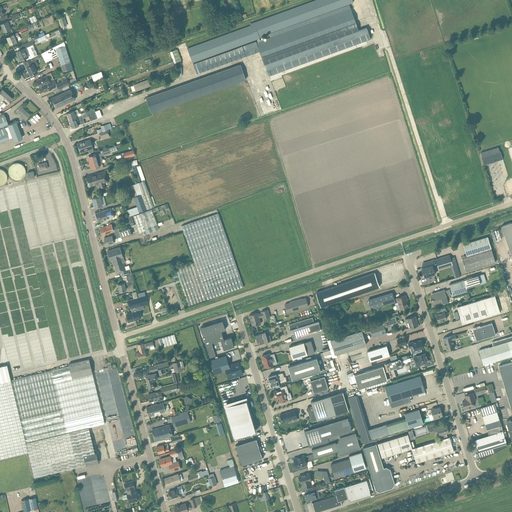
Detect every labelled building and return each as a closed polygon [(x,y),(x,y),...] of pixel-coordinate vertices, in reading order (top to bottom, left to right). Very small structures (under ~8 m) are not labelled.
[(250,24),(250,26),(256,40),(257,39),(259,38),(260,38),(259,37),(267,34),(349,4),(353,3),(351,0),(315,0),(261,20),(250,24)] [(0,15),(2,14),(4,13),(3,10),(8,8),(6,4),(0,7),(0,15)] [(259,40),(259,38),(257,39),(258,42),(256,42),(259,51),(261,57),(355,23),(349,4),(267,34),(269,38),(264,40),(263,38),(259,40)] [(64,17),(58,18),(61,27),(67,25),(64,17)] [(4,31),(9,29),(11,29),(9,25),(13,23),(12,19),(6,22),(1,24),(4,31)] [(261,57),(264,64),(358,30),(355,23),(261,57)] [(21,33),(28,30),(33,28),(32,24),(19,30),(21,33)] [(192,63),(256,40),(250,26),(187,48),(192,63)] [(366,27),(358,30),(264,64),(268,76),(371,39),(366,27)] [(10,44),(14,42),(17,41),(16,38),(20,36),(18,32),(11,35),(7,37),(10,44)] [(21,50),(17,51),(21,60),(25,58),(26,58),(27,61),(34,57),(29,46),(33,44),(34,44),(32,40),(28,41),(19,45),(19,46),(21,50)] [(196,74),(259,51),(256,42),(256,41),(193,64),(196,74)] [(53,47),(47,50),(50,55),(56,52),(58,56),(63,71),(72,68),(64,43),(64,42),(53,47)] [(181,61),(177,49),(170,52),(174,64),(181,61)] [(30,66),(27,67),(29,71),(31,75),(35,73),(37,72),(35,68),(38,66),(38,65),(37,62),(36,60),(35,57),(34,57),(27,61),(27,62),(29,65),(30,66)] [(246,79),(240,64),(146,98),(151,113),(246,79)] [(101,72),(92,76),(94,81),(103,77),(101,72)] [(50,81),(52,80),(54,79),(51,73),(47,74),(48,75),(37,80),(40,87),(42,86),(51,82),(50,81)] [(67,79),(56,84),(59,89),(70,84),(67,79)] [(51,82),(42,86),(45,92),(49,90),(52,88),(55,87),(54,85),(52,80),(50,81),(51,82)] [(133,85),(136,91),(150,86),(148,80),(133,85)] [(56,108),(61,106),(75,99),(70,89),(51,98),(56,108)] [(7,93),(0,100),(0,114),(2,114),(0,112),(0,105),(3,102),(5,104),(5,103),(6,104),(8,102),(12,98),(7,93)] [(25,120),(30,115),(21,106),(16,111),(25,120)] [(79,125),(84,122),(83,118),(88,116),(90,121),(98,118),(94,108),(86,111),(87,114),(82,116),(76,118),(70,120),(72,127),(79,125)] [(70,120),(76,118),(75,114),(78,113),(77,110),(72,112),(67,113),(70,120)] [(8,137),(12,136),(8,125),(8,124),(4,113),(2,114),(0,114),(0,141),(8,139),(8,137)] [(8,124),(8,125),(12,136),(14,141),(22,138),(16,122),(11,123),(8,124)] [(100,126),(101,128),(96,130),(98,133),(102,131),(108,129),(107,124),(100,126)] [(80,152),(85,151),(88,150),(89,153),(93,151),(90,140),(82,142),(77,143),(80,152)] [(498,147),(480,152),(482,157),(481,157),(484,165),(503,159),(500,151),(499,151),(498,147)] [(133,149),(127,151),(123,153),(125,159),(135,156),(133,149)] [(89,156),(91,162),(102,159),(100,157),(99,153),(94,155),(89,156)] [(102,159),(91,162),(93,168),(97,167),(103,166),(102,163),(102,159)] [(25,173),(25,171),(25,170),(24,168),(23,167),(22,165),(21,164),(19,163),(18,163),(16,163),(14,163),(13,163),(11,164),(10,165),(9,166),(8,168),(7,169),(7,171),(7,173),(7,174),(8,176),(9,177),(10,178),(12,179),(13,180),(15,180),(16,181),(18,180),(20,180),(21,179),(23,178),(24,176),(24,175),(25,173)] [(104,182),(108,181),(105,171),(101,172),(96,173),(97,174),(86,177),(89,186),(99,184),(100,189),(105,187),(104,182)] [(154,207),(145,180),(138,182),(142,193),(141,194),(146,209),(154,207)] [(130,198),(133,197),(141,194),(137,183),(126,187),(130,198)] [(103,205),(102,202),(101,198),(103,196),(103,194),(95,195),(96,198),(92,198),(95,207),(103,205)] [(146,209),(141,194),(133,197),(139,212),(146,209)] [(115,220),(114,217),(111,208),(100,212),(95,213),(98,222),(103,220),(110,218),(111,221),(115,220)] [(153,213),(152,209),(133,216),(139,233),(142,232),(143,235),(159,229),(153,213)] [(190,251),(193,262),(206,300),(244,287),(218,213),(182,226),(190,251)] [(511,222),(501,226),(511,257),(511,222)] [(119,230),(119,229),(118,225),(112,226),(112,224),(105,227),(100,228),(102,235),(114,231),(119,230)] [(130,225),(119,229),(119,230),(114,231),(115,234),(109,236),(104,237),(106,245),(111,243),(114,242),(113,239),(121,237),(121,238),(133,234),(130,225)] [(467,256),(491,248),(487,237),(463,244),(467,256)] [(122,276),(126,275),(131,274),(130,269),(126,270),(123,263),(125,262),(120,247),(107,251),(110,260),(112,260),(114,266),(115,266),(115,269),(115,272),(120,270),(121,273),(122,276)] [(491,248),(467,256),(462,257),(467,271),(495,262),(491,248)] [(424,267),(421,268),(423,273),(425,277),(434,274),(433,270),(434,269),(433,267),(437,266),(438,269),(452,265),(454,273),(459,271),(456,264),(454,256),(450,258),(449,255),(435,259),(435,260),(434,260),(428,262),(423,263),(424,267)] [(188,306),(206,300),(193,262),(175,269),(188,306)] [(321,307),(351,296),(379,287),(374,273),(316,293),(321,307)] [(484,273),(478,275),(449,284),(453,295),(467,291),(466,287),(480,283),(480,284),(486,282),(484,273)] [(133,279),(131,274),(126,275),(128,282),(124,283),(118,284),(120,291),(126,290),(125,286),(134,284),(133,279)] [(443,303),(442,299),(447,298),(448,299),(452,298),(451,296),(451,294),(449,289),(445,291),(444,290),(432,294),(433,299),(432,299),(431,300),(433,306),(443,303)] [(394,299),(392,292),(387,294),(368,300),(371,309),(395,302),(394,299)] [(405,295),(394,299),(395,302),(395,303),(399,302),(401,309),(408,307),(406,300),(407,300),(405,295)] [(463,324),(467,322),(500,313),(495,295),(457,307),(463,324)] [(145,296),(127,300),(130,309),(147,304),(145,296)] [(308,306),(307,303),(306,298),(302,299),(290,302),(290,303),(285,304),(287,313),(308,306)] [(437,314),(436,314),(437,319),(438,321),(439,321),(447,319),(445,312),(446,311),(445,307),(445,308),(436,310),(437,314)] [(131,310),(132,313),(127,314),(129,322),(140,319),(138,311),(137,308),(131,310)] [(263,318),(265,318),(270,316),(268,310),(261,312),(262,313),(258,314),(257,313),(249,315),(252,325),(256,324),(256,325),(261,324),(259,318),(263,316),(263,318)] [(418,325),(415,316),(405,319),(406,322),(408,322),(410,327),(418,325)] [(295,337),(300,335),(321,329),(319,323),(314,324),(312,317),(289,324),(291,331),(293,331),(295,337)] [(395,317),(382,321),(383,323),(384,326),(384,328),(391,325),(391,324),(397,322),(395,317)] [(223,320),(200,327),(203,336),(225,329),(223,320)] [(373,337),(386,333),(384,328),(384,326),(383,323),(370,328),(371,331),(373,337)] [(495,335),(492,323),(472,329),(477,343),(482,342),(481,339),(495,335)] [(369,325),(361,328),(361,330),(362,333),(371,331),(370,328),(369,325)] [(362,333),(361,330),(330,340),(334,354),(366,344),(362,333)] [(221,331),(203,336),(206,344),(223,339),(221,331)] [(265,332),(255,335),(258,342),(264,340),(265,343),(271,341),(269,335),(267,336),(265,332)] [(159,337),(161,346),(177,343),(176,334),(159,337)] [(457,339),(455,335),(443,338),(444,343),(445,346),(447,350),(455,348),(452,340),(457,339)] [(483,365),(488,363),(511,355),(511,335),(492,342),(493,346),(479,350),(483,365)] [(396,339),(399,346),(407,344),(405,336),(396,339)] [(224,341),(222,341),(224,351),(234,348),(231,339),(224,341)] [(422,351),(421,348),(423,348),(421,340),(415,342),(414,341),(408,343),(412,354),(413,354),(415,353),(422,351)] [(155,348),(154,345),(153,341),(143,344),(143,343),(136,345),(137,348),(138,347),(140,352),(137,353),(138,358),(147,356),(145,349),(148,348),(148,347),(150,346),(151,349),(155,348)] [(293,359),(297,357),(307,354),(304,342),(289,347),(293,359)] [(370,361),(385,357),(390,355),(387,345),(367,351),(370,361)] [(330,352),(324,354),(329,372),(336,369),(332,357),(330,352)] [(269,353),(262,356),(265,367),(273,365),(269,353)] [(417,366),(418,366),(421,365),(420,364),(428,362),(425,353),(416,356),(414,357),(417,366)] [(236,364),(232,354),(211,361),(215,373),(229,368),(231,376),(241,373),(238,363),(236,364)] [(319,374),(318,372),(321,371),(317,358),(288,366),(292,380),(301,377),(301,379),(319,374)] [(0,459),(29,452),(35,477),(86,465),(86,466),(99,463),(96,453),(95,453),(89,427),(105,423),(93,374),(89,359),(69,364),(69,366),(11,380),(7,365),(0,366),(0,459)] [(384,363),(385,366),(387,371),(397,368),(403,366),(401,361),(400,360),(400,359),(399,359),(398,359),(398,360),(399,361),(396,362),(395,362),(395,360),(384,363)] [(182,370),(182,368),(185,368),(182,361),(172,364),(175,373),(177,372),(182,370)] [(511,361),(499,366),(511,411),(511,419),(506,421),(511,441),(511,361)] [(148,368),(149,371),(155,370),(169,366),(168,362),(167,362),(160,364),(155,365),(155,366),(148,368)] [(367,386),(373,384),(387,379),(383,366),(354,374),(358,388),(362,387),(363,390),(368,388),(367,386)] [(150,374),(146,376),(149,389),(154,388),(155,388),(153,379),(157,378),(156,373),(150,374)] [(279,384),(278,381),(284,379),(284,378),(283,374),(282,373),(276,375),(276,374),(268,377),(270,384),(269,385),(270,387),(272,387),(273,387),(274,386),(274,385),(279,384)] [(314,393),(319,391),(328,389),(324,376),(310,381),(314,393)] [(411,401),(409,396),(425,391),(420,376),(382,388),(383,389),(386,388),(392,407),(411,401)] [(153,393),(148,394),(150,401),(154,400),(157,399),(157,401),(162,400),(163,399),(162,394),(175,391),(178,390),(176,384),(173,385),(162,388),(160,388),(161,391),(160,391),(153,393)] [(493,392),(491,385),(474,390),(476,394),(486,391),(485,390),(487,389),(489,394),(493,392)] [(292,399),(290,392),(289,393),(287,386),(281,387),(281,389),(273,392),(274,397),(279,395),(279,398),(280,402),(284,401),(284,402),(285,402),(285,401),(288,400),(292,399)] [(357,391),(347,394),(361,438),(407,424),(405,416),(368,427),(357,391)] [(317,420),(336,414),(348,411),(342,392),(311,401),(312,406),(309,407),(309,408),(308,410),(307,410),(311,421),(312,421),(316,420),(317,420)] [(473,393),(465,395),(466,400),(465,401),(462,402),(465,409),(474,406),(472,401),(475,400),(473,393)] [(186,396),(183,402),(189,405),(192,399),(186,396)] [(247,400),(225,406),(231,425),(235,437),(252,432),(256,431),(255,427),(256,427),(256,426),(254,427),(250,412),(247,400)] [(151,406),(146,407),(149,416),(154,414),(157,413),(157,412),(165,410),(169,409),(167,401),(163,403),(151,406)] [(507,445),(494,403),(480,408),(482,415),(482,416),(486,430),(487,430),(489,435),(474,440),(476,446),(475,446),(476,449),(477,449),(479,456),(483,457),(507,445)] [(432,420),(434,420),(441,417),(440,414),(442,414),(440,407),(431,410),(432,413),(430,414),(429,415),(431,420),(432,420)] [(423,423),(421,415),(419,409),(409,412),(404,413),(405,416),(407,424),(409,428),(423,423)] [(283,422),(291,419),(292,422),(298,420),(295,410),(280,415),(281,419),(282,419),(283,422)] [(187,412),(180,415),(183,425),(190,422),(187,412)] [(171,417),(174,427),(183,425),(180,415),(171,417)] [(348,417),(328,423),(323,424),(327,438),(352,431),(348,417)] [(429,431),(434,430),(438,429),(440,435),(449,432),(447,425),(445,426),(444,423),(435,426),(434,424),(426,426),(428,430),(429,431)] [(172,436),(170,426),(169,425),(157,429),(152,430),(155,441),(160,440),(172,436)] [(336,443),(335,442),(312,449),(313,454),(314,458),(315,458),(338,451),(339,455),(360,449),(355,433),(340,437),(340,438),(337,442),(336,443)] [(450,436),(445,438),(412,448),(407,434),(378,443),(382,458),(412,448),(416,463),(454,451),(449,437),(450,437),(450,436)] [(256,438),(236,445),(239,455),(243,453),(261,448),(260,446),(259,443),(258,443),(256,438)] [(158,453),(163,452),(169,450),(168,447),(165,448),(164,444),(156,446),(158,453)] [(383,467),(381,461),(376,444),(363,448),(376,489),(380,491),(392,487),(395,483),(390,469),(386,467),(383,467)] [(181,469),(178,462),(178,460),(176,461),(175,457),(182,455),(180,448),(169,452),(171,456),(164,458),(160,459),(162,466),(169,464),(171,472),(181,469)] [(243,453),(239,455),(242,465),(263,458),(261,454),(263,453),(262,450),(261,448),(243,453)] [(331,464),(335,478),(366,468),(361,451),(349,455),(350,458),(331,464)] [(304,456),(293,459),(296,468),(301,467),(307,465),(308,468),(312,467),(311,461),(310,461),(310,459),(314,458),(313,454),(304,457),(304,456)] [(234,466),(230,467),(219,470),(225,487),(239,482),(234,466)] [(196,473),(188,476),(190,482),(198,479),(196,473)] [(301,481),(302,483),(303,487),(311,485),(310,481),(312,480),(309,473),(299,476),(300,481),(301,481)] [(164,478),(167,486),(180,483),(178,475),(165,478),(164,478)] [(209,481),(206,482),(207,487),(217,484),(214,476),(208,478),(209,481)] [(336,494),(317,500),(312,501),(315,511),(342,504),(341,500),(348,498),(351,501),(371,495),(367,480),(335,489),(336,494)] [(136,500),(137,500),(137,499),(139,499),(137,491),(135,492),(134,488),(135,487),(133,481),(124,483),(126,490),(127,489),(128,494),(127,494),(129,503),(136,501),(136,500)] [(183,493),(182,488),(181,485),(177,486),(178,489),(168,491),(170,499),(180,496),(180,494),(183,493)] [(312,499),(312,501),(317,500),(314,491),(321,489),(323,488),(322,485),(320,486),(320,485),(312,488),(313,491),(304,494),(307,501),(312,499)] [(36,497),(28,499),(31,510),(38,509),(36,497)] [(179,505),(174,507),(175,511),(181,511),(183,511),(182,511),(185,511),(188,511),(188,509),(191,508),(192,508),(193,508),(197,506),(197,505),(194,498),(190,500),(192,504),(190,504),(186,505),(186,503),(179,505)] [(22,500),(24,511),(31,510),(28,499),(22,500)]
